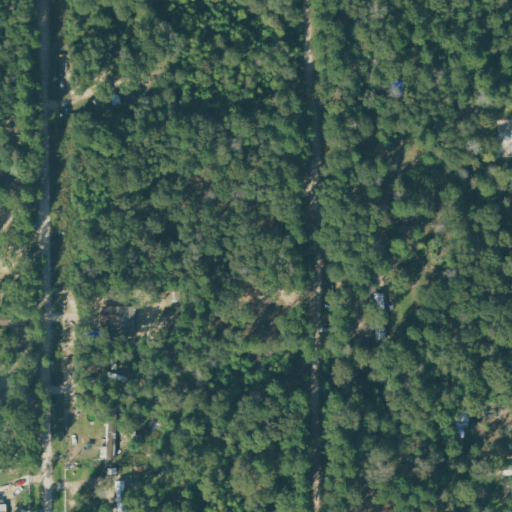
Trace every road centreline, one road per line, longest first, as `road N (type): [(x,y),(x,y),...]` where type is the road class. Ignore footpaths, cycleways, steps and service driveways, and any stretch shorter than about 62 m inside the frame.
road 1 (residential): [(46,0),(50,511)]
road 2 (residential): [(319,511),(315,0)]
